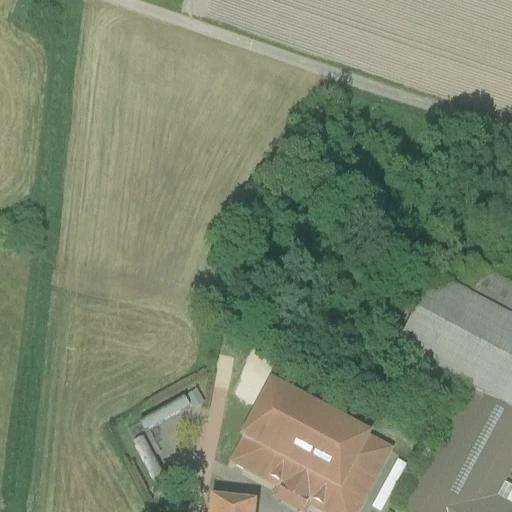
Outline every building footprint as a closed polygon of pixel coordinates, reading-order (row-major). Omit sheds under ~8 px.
[(511,294),(447,260),(396,355),(466,393),(511,417),(511,294)] [(368,439),(270,386),(241,442),(243,443),(230,466),(278,491),(280,499),(301,510),(309,508),(316,511),(358,511),(390,453),(367,441),(368,439)] [(511,433),(511,417),(466,393),(402,511),(477,511),(472,509),(509,439),(511,433)] [(511,511),(495,502),(511,471),(511,440),(509,439),(472,509),(477,511),(511,511)] [(153,487),(165,482),(148,441),(136,446),(153,487)] [(252,511),(253,508),(211,503),(210,511),(252,511)]
